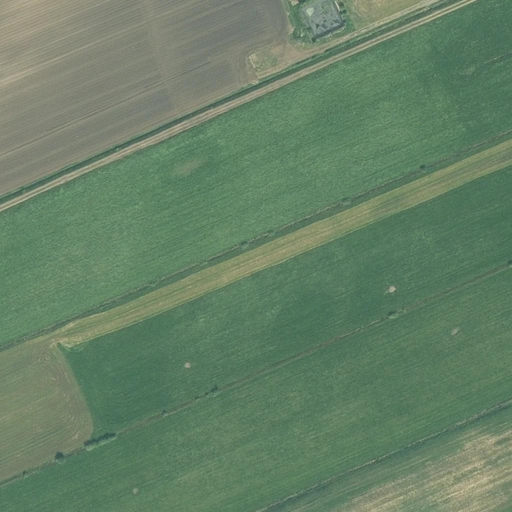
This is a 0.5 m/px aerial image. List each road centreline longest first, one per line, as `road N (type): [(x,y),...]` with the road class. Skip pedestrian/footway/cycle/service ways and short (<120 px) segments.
road 1 (track): [(0,205),(466,0)]
road 2 (track): [(258,76),(429,0)]
